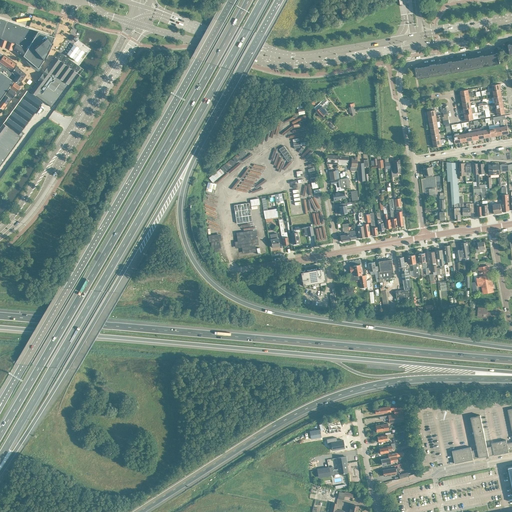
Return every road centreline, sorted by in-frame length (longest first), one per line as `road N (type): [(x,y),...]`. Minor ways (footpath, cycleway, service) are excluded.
road 1 (motorway): [(0,459),(261,0)]
road 2 (motorway): [(0,327),(511,371)]
road 3 (motorway): [(511,360),(0,316)]
road 4 (motorway): [(247,0),(0,434)]
road 5 (motorway): [(511,348),(284,315),(218,289),(190,255),(179,218),(204,130)]
road 6 (motorway): [(232,1),(3,403)]
road 7 (motorway): [(138,511),(281,421),(341,394),(416,379),(511,379)]
road 8 (motorway): [(0,473),(204,130)]
road 9 (secondary): [(142,26),(273,63),(317,64),(417,46)]
road 10 (secondary): [(410,37),(276,53),(148,10)]
road 11 (tertiary): [(0,238),(33,202),(142,26)]
road 12 (tertiary): [(130,22),(0,230)]
road 13 (residential): [(337,252),(320,146),(411,151)]
road 14 (motorway): [(204,130),(278,0)]
road 15 (residential): [(380,509),(390,487),(511,460)]
